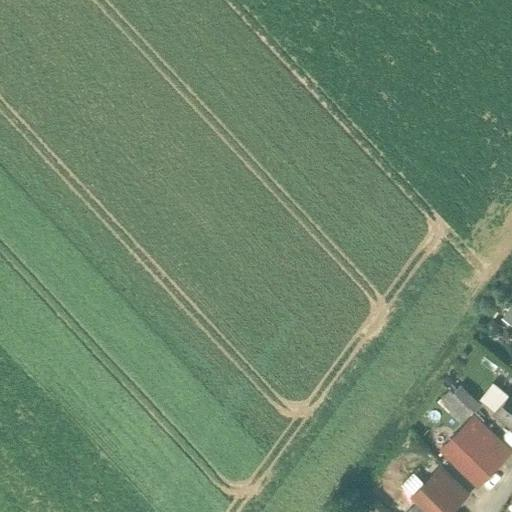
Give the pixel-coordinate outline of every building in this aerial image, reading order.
[(511,302),(501,312),(511,323),(511,302)] [(479,403),(461,386),(456,392),(473,409),(479,403)] [(511,390),(497,410),(511,422),(511,390)] [(473,409),(456,392),(450,398),(468,414),(473,409)] [(491,431),(475,415),(456,434),(462,440),(450,453),(478,481),(501,458),(501,457),(483,440),(491,432),(491,431)] [(509,449),(491,432),(483,440),(501,457),(509,449)] [(431,487),(419,498),(433,511),(441,511),(451,503),(453,506),(460,500),(443,484),(451,476),(441,466),(425,481),(431,487)] [(467,492),(451,476),(443,484),(460,500),(467,492)] [(368,511),(371,507),(357,500),(351,511),(368,511)]
